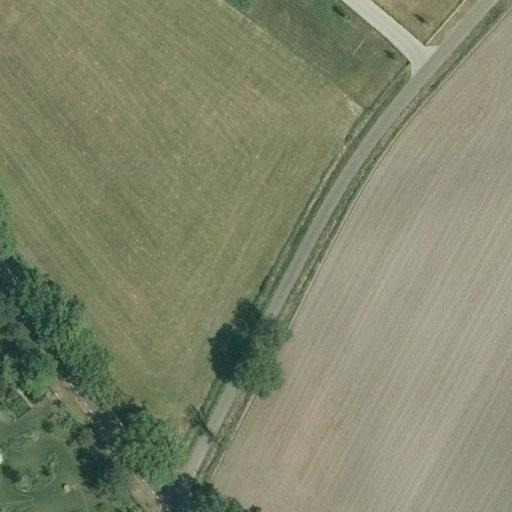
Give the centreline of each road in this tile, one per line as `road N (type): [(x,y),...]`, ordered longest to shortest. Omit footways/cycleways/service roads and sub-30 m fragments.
road 1 (unclassified): [(169,501),(383,123),(489,0)]
road 2 (unclassified): [(169,501),(0,272)]
